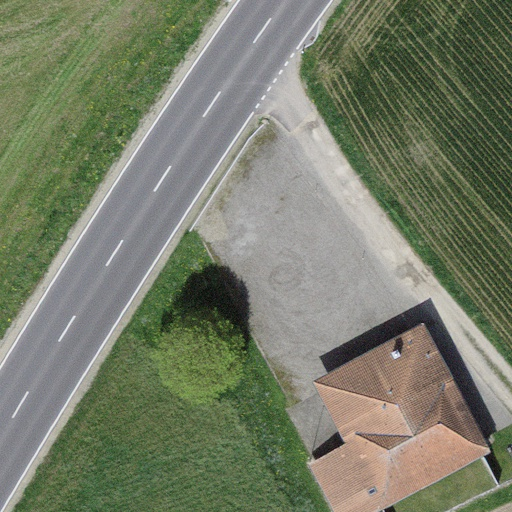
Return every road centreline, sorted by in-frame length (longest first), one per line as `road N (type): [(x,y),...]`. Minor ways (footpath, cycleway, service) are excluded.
road 1 (secondary): [(284,0),(0,437)]
road 2 (track): [(511,413),(249,48)]
